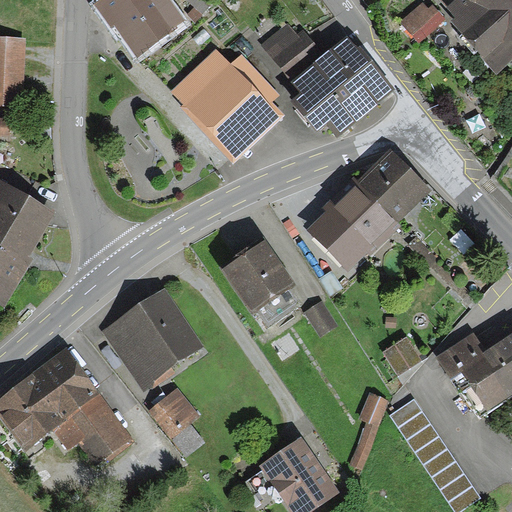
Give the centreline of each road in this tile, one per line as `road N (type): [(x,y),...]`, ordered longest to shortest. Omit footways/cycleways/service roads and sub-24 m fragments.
road 1 (tertiary): [(415,133),(402,131),(247,189),(188,218),(109,274)]
road 2 (residential): [(109,274),(80,183),(72,125),(77,0)]
road 3 (unclassified): [(335,0),(417,115),(415,133)]
road 4 (tertiary): [(109,274),(0,366)]
road 5 (tertiary): [(415,133),(511,238)]
